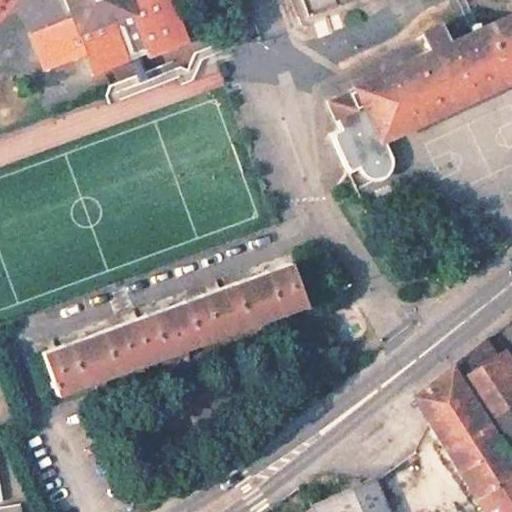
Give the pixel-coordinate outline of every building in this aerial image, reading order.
[(53,0),(62,22),(21,37),(33,73),(74,59),(81,77),(118,64),(113,51),(133,44),(140,60),(178,46),(159,0),(53,0)] [(294,0),(302,23),(366,0),(294,0)] [(429,54),(326,100),(338,129),(329,132),(344,169),(354,165),(356,170),(361,174),(368,176),(373,175),(377,173),(380,169),(382,165),(383,160),(382,156),(374,136),(511,74),(511,15),(445,45),(437,27),(421,34),(429,54)] [(289,262),(41,351),(56,392),(303,303),(289,262)] [(504,443),(511,438),(511,386),(483,340),(453,363),(504,443)] [(450,366),(411,396),(445,451),(487,425),(450,366)] [(511,473),(511,465),(487,425),(445,451),(474,497),(511,473)] [(0,456),(0,511),(18,511),(19,511),(4,456),(0,456)] [(511,511),(511,473),(474,497),(482,511),(511,511)] [(387,511),(374,481),(311,509),(312,511),(387,511)]
